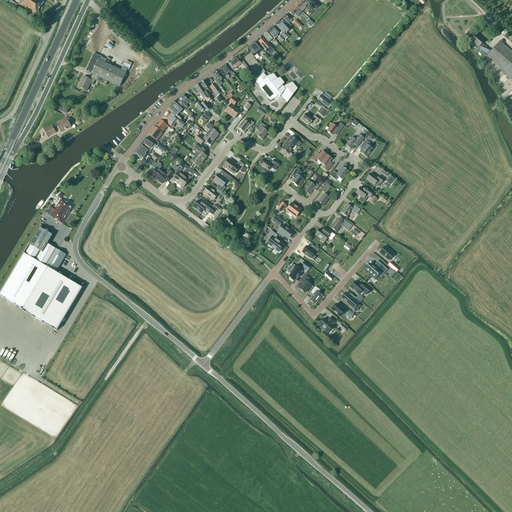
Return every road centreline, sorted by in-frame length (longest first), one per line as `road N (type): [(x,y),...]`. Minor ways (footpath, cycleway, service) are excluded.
road 1 (tertiary): [(202,364),(77,257),(77,234),(118,166)]
road 2 (tertiary): [(118,166),(177,92),(293,0)]
road 3 (track): [(0,490),(58,449),(147,318)]
road 4 (tertiary): [(368,511),(202,364)]
road 5 (unclassified): [(0,181),(88,0)]
road 6 (trunk): [(0,166),(77,0)]
road 7 (residential): [(118,166),(177,203),(235,141)]
road 8 (residential): [(318,212),(332,210),(358,171),(290,122)]
road 9 (unclassified): [(0,121),(13,111),(65,0)]
